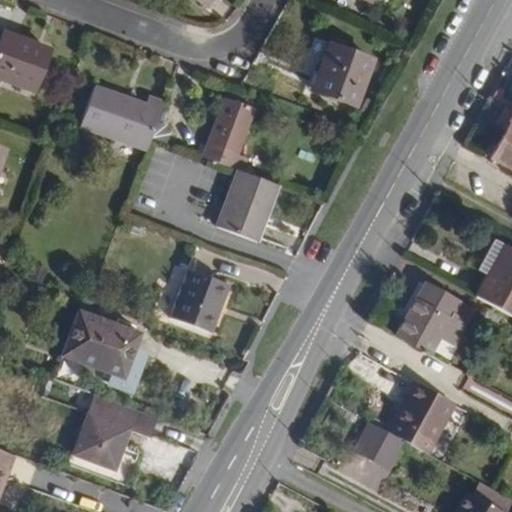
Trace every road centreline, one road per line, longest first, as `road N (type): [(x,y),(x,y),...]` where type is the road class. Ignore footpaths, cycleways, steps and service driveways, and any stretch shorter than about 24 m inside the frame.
road 1 (primary): [(498,0),(323,318)]
road 2 (residential): [(265,0),(226,44),(203,51),(62,0)]
road 3 (primary): [(323,318),(296,341),(199,511)]
road 4 (primary): [(234,511),(317,357),(323,318)]
